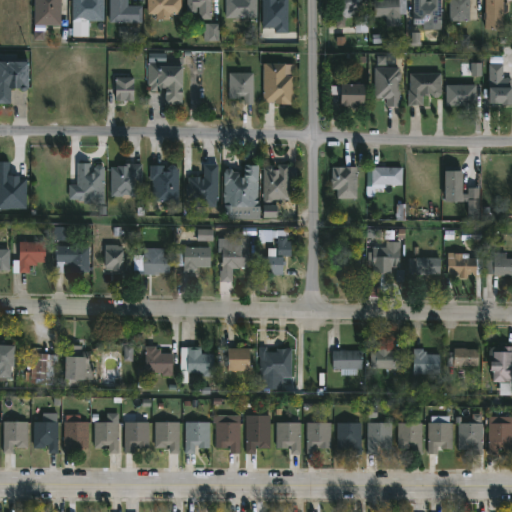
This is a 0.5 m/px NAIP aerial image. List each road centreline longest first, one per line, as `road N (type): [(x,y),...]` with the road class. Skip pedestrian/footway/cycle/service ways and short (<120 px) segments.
road 1 (residential): [(0,135),(511,144)]
road 2 (residential): [(511,316),(0,307)]
road 3 (residential): [(511,487),(0,483)]
road 4 (residential): [(318,0),(316,314)]
